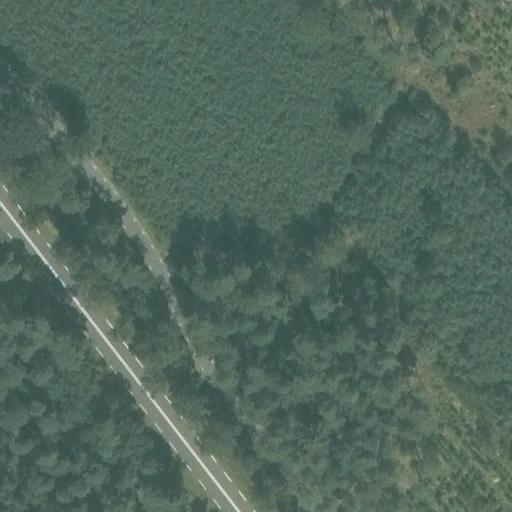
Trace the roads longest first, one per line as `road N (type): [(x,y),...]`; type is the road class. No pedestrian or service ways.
road 1 (unclassified): [(319,511),(216,381),(127,221),(0,68)]
road 2 (primary): [(238,511),(0,203)]
road 3 (track): [(511,197),(334,0)]
